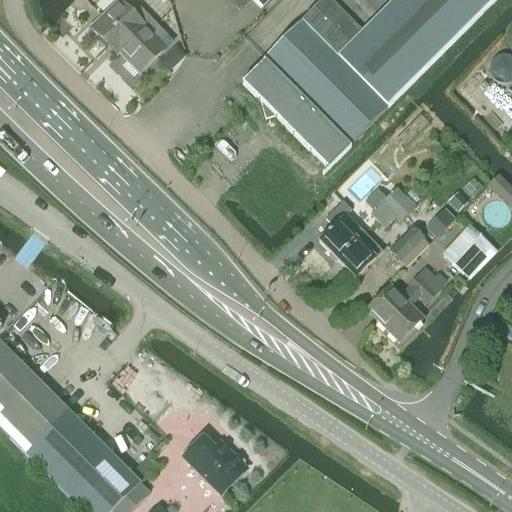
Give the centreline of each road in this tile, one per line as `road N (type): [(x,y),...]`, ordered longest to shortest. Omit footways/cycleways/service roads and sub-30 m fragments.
road 1 (unclassified): [(452,511),(201,344),(0,194)]
road 2 (residential): [(12,0),(24,37),(356,360)]
road 3 (primary): [(340,386),(110,178),(0,62)]
road 4 (primary): [(0,128),(199,306),(340,386)]
road 5 (primary): [(340,386),(511,501)]
